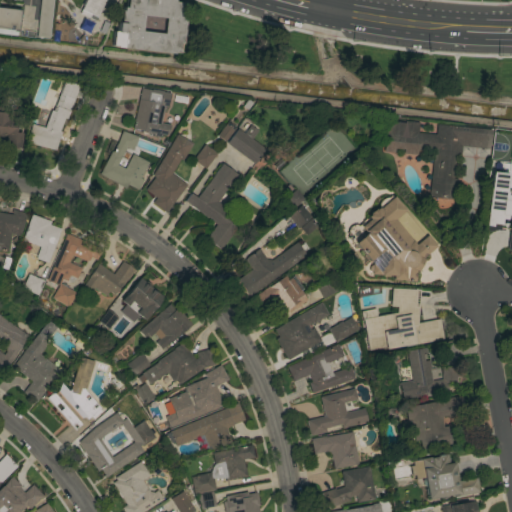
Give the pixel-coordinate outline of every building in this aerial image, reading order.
[(40,0),(53,0),(49,38),(36,37),(40,0)] [(104,0),(94,20),(80,13),(81,10),(81,9),(85,0),(104,0)] [(116,47),(116,46),(111,45),(112,31),(116,32),(117,22),(119,23),(121,11),(122,11),(122,7),(125,7),(126,0),(173,0),(173,2),(182,3),(182,5),(187,5),(182,55),(173,53),(173,54),(116,47)] [(0,6),(20,9),(17,32),(16,32),(16,36),(0,33),(0,6)] [(83,18),(94,23),(89,35),(77,29),(83,18)] [(103,34),(98,32),(103,20),(108,23),(103,34)] [(51,41),(55,24),(61,25),(58,42),(51,41)] [(26,143),(31,124),(39,126),(45,128),(51,111),(54,112),(66,81),(80,87),(59,140),(58,139),(55,150),(26,143)] [(140,88),(150,90),(154,90),(161,91),(161,92),(169,93),(167,106),(164,106),(161,123),(170,125),(168,134),(165,134),(165,135),(160,134),(159,138),(152,136),(153,134),(149,133),(149,132),(132,129),(140,88)] [(247,110),(242,106),(248,100),(252,103),(247,110)] [(0,112),(11,114),(11,111),(17,112),(15,132),(21,133),(19,149),(4,147),(5,138),(0,137),(0,112)] [(490,130),(488,149),(460,146),(460,154),(455,154),(452,179),(459,180),(457,200),(429,197),(433,151),(425,150),(424,156),(397,153),(398,144),(384,143),(386,121),(404,123),(404,121),(418,123),(417,133),(434,135),(435,124),(490,130)] [(227,122),(235,128),(225,141),(223,140),(222,141),(218,138),(218,137),(217,136),(227,122)] [(226,143),(237,129),(243,134),(250,125),(257,131),(251,139),(265,149),(254,164),(226,143)] [(99,174),(111,152),(112,152),(117,142),(122,131),(137,137),(132,150),(126,148),(117,165),(124,169),(132,154),(148,162),(140,178),(144,180),(139,191),(126,184),(124,187),(99,174)] [(176,134),(192,143),(182,160),(180,159),(171,174),(186,185),(166,213),(152,203),(156,198),(145,190),(154,177),(152,176),(176,134)] [(205,169),(193,160),(204,144),(216,154),(205,169)] [(222,164),(237,175),(217,202),(234,215),(228,222),(236,228),(220,250),(213,244),(212,245),(205,240),(216,224),(184,201),(190,193),(196,198),(222,164)] [(507,196),(511,196),(511,243),(507,243),(508,231),(485,229),(489,194),(491,194),(490,175),(506,175),(507,196)] [(302,199),(292,207),(284,198),(294,189),(302,199)] [(423,259),(424,260),(418,272),(416,271),(416,281),(393,280),(394,276),(382,276),(372,275),(373,265),(355,245),(367,234),(361,227),(369,220),(368,218),(378,209),(380,211),(394,198),(405,211),(394,221),(416,246),(427,236),(437,247),(423,259)] [(287,217),(300,205),(310,217),(298,228),(287,217)] [(7,252),(0,251),(0,212),(10,214),(12,210),(26,213),(24,221),(23,221),(20,236),(10,234),(7,252)] [(50,221),(49,225),(60,229),(52,251),(51,251),(47,263),(35,258),(39,247),(21,241),(31,214),(50,221)] [(310,218),(317,226),(306,235),(300,228),(310,218)] [(71,255),(68,263),(81,268),(77,279),(74,278),(73,281),(71,282),(61,279),(58,286),(46,280),(67,234),(102,250),(96,260),(90,257),(88,261),(86,260),(86,261),(71,255)] [(296,242),(305,256),(249,297),(237,280),(251,270),(245,260),(246,257),(258,249),(266,259),(271,260),(296,242)] [(113,274),(121,261),(134,270),(128,280),(127,279),(122,286),(121,285),(114,295),(108,291),(105,296),(94,288),(92,291),(83,285),(98,264),(113,274)] [(44,280),(38,295),(22,289),(28,274),(44,280)] [(272,302),(262,309),(254,297),(269,286),(269,287),(283,277),(286,281),(293,276),(302,288),(300,290),(306,300),(300,304),(300,306),(294,310),(294,309),(287,314),(285,311),(280,314),(272,302)] [(145,282),(146,281),(151,285),(150,286),(163,297),(144,320),(135,313),(135,312),(127,305),(126,306),(120,301),(139,278),(145,282)] [(316,287),(330,279),(336,291),(323,299),(316,287)] [(52,298),(60,284),(76,293),(68,307),(52,298)] [(368,351),(385,347),(386,349),(414,344),(443,338),(440,320),(417,324),(419,291),(391,289),(390,307),(397,307),(397,313),(376,317),(375,310),(360,313),(361,322),(363,321),(368,351)] [(320,302),(327,315),(313,323),(312,322),(307,325),(310,330),(313,328),(321,341),(287,360),(275,339),(278,337),(274,329),(320,302)] [(174,310),(176,308),(191,324),(179,335),(178,334),(161,349),(155,343),(159,339),(153,333),(149,337),(148,336),(145,339),(138,331),(169,304),(174,310)] [(108,329),(98,321),(107,310),(117,318),(108,329)] [(0,346),(0,316),(27,336),(15,354),(16,355),(1,376),(0,375),(0,352),(3,355),(6,351),(0,346)] [(335,343),(328,329),(341,321),(341,322),(350,317),(358,329),(335,343)] [(12,366),(23,353),(22,352),(47,321),(56,328),(44,342),(47,344),(38,354),(62,373),(53,384),(50,381),(43,390),(44,391),(35,403),(22,392),(31,381),(12,366)] [(179,384),(176,379),(173,382),(166,372),(149,384),(145,379),(141,382),(138,377),(142,374),(141,373),(157,362),(157,361),(174,349),(173,348),(182,342),(194,360),(197,358),(195,353),(209,349),(214,365),(203,368),(179,384)] [(337,343),(343,356),(327,363),(331,373),(350,366),(354,378),(311,393),(308,383),(311,382),(307,374),(293,381),(286,367),(337,343)] [(406,351),(425,347),(426,353),(422,354),(423,360),(428,359),(430,369),(429,369),(431,381),(447,378),(449,391),(402,400),(399,383),(412,381),(406,351)] [(140,353),(149,364),(134,375),(126,364),(140,353)] [(46,398),(54,391),(55,392),(57,392),(61,382),(68,391),(70,389),(80,357),(93,361),(85,390),(100,407),(100,408),(102,410),(93,419),(91,416),(87,420),(84,417),(80,418),(79,422),(81,424),(75,430),(46,398)] [(169,428),(168,427),(167,424),(164,417),(173,413),(168,399),(185,392),(184,387),(205,378),(203,374),(219,365),(228,379),(215,387),(219,396),(218,397),(222,406),(213,410),(169,428)] [(134,391),(144,383),(154,397),(144,404),(134,391)] [(354,389),(356,399),(343,403),(345,413),(363,408),(367,422),(342,428),(341,424),(325,428),(326,432),(310,436),(306,421),(322,417),(322,415),(324,415),(319,397),(354,389)] [(436,401),(437,405),(452,402),(455,414),(438,417),(440,429),(447,428),(450,444),(421,449),(419,435),(413,436),(410,419),(407,420),(404,407),(436,401)] [(237,403),(244,420),(232,425),(225,428),(230,442),(208,451),(202,436),(175,447),(169,431),(237,403)] [(103,479),(77,442),(116,412),(121,421),(125,418),(132,428),(143,420),(154,437),(142,446),(141,445),(140,445),(143,451),(103,479)] [(358,464),(333,469),(331,460),(329,452),(325,452),(313,454),(310,439),(325,436),(325,437),(352,432),(358,464)] [(246,476),(225,480),(225,478),(213,478),(216,490),(194,494),(190,477),(196,476),(196,475),(210,472),(209,471),(211,470),(211,468),(212,465),(214,464),(211,453),(251,444),(254,457),(242,459),(246,476)] [(0,482),(0,459),(5,454),(17,466),(0,482)] [(424,478),(415,479),(414,475),(411,476),(409,466),(412,466),(412,461),(420,460),(420,459),(446,454),(448,464),(453,463),(456,481),(476,478),(479,492),(458,496),(457,494),(444,497),(444,498),(439,499),(439,498),(428,500),(424,478)] [(143,511),(124,511),(122,508),(126,505),(112,483),(116,480),(114,478),(139,461),(147,473),(146,473),(147,476),(141,480),(149,492),(153,492),(157,490),(163,499),(143,511)] [(375,499),(357,503),(355,495),(349,498),(350,501),(325,509),(320,493),(335,488),(335,490),(343,487),(340,472),(368,466),(375,499)] [(20,511),(3,511),(5,510),(1,506),(0,506),(0,487),(11,476),(21,486),(19,488),(24,493),(32,485),(43,496),(29,509),(26,506),(20,511)] [(194,510),(191,511),(178,511),(170,499),(182,491),(194,510)] [(200,509),(197,494),(213,491),(215,506),(200,509)] [(247,492),(247,494),(256,492),(259,506),(257,506),(258,511),(224,511),(222,501),(225,501),(225,497),(224,496),(247,492)] [(440,511),(439,507),(449,505),(449,506),(475,501),(476,506),(475,506),(476,511),(440,511)] [(34,511),(47,502),(52,511),(34,511)] [(328,511),(344,509),(344,510),(371,505),(371,504),(378,503),(379,511),(328,511)]
